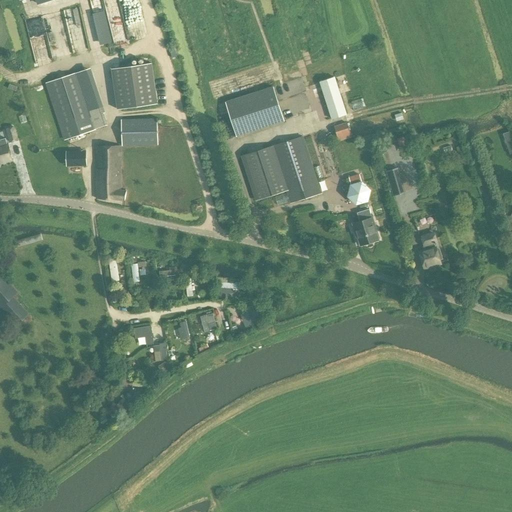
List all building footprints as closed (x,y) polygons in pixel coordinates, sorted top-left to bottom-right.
[(112,69),(118,109),(157,104),(151,63),(112,69)] [(91,68),(89,69),(46,82),(65,140),(95,130),(95,129),(108,125),(104,113),(105,112),(91,68)] [(319,82),(331,119),(346,114),(335,77),(319,82)] [(236,136),(284,121),(273,86),(225,102),(236,136)] [(158,145),(157,118),(121,119),(122,146),(158,145)] [(349,130),(347,122),(334,127),(337,134),(349,130)] [(14,128),(7,130),(10,142),(17,140),(14,128)] [(507,150),(511,148),(511,137),(510,130),(501,133),(507,150)] [(321,193),(302,136),(273,146),(243,155),(257,200),(287,191),(291,203),(321,193)] [(6,142),(5,138),(0,139),(0,163),(12,160),(7,142),(6,142)] [(97,198),(125,200),(125,190),(121,189),(120,146),(96,146),(97,198)] [(66,151),(67,167),(87,166),(86,150),(66,151)] [(398,168),(387,172),(393,195),(405,192),(398,168)] [(357,203),(367,200),(369,189),(361,182),(359,174),(349,177),(352,185),(349,196),(357,203)] [(361,245),(379,239),(376,230),(377,230),(373,217),(372,217),(370,209),(360,212),(362,220),(353,223),(356,232),(357,231),(361,245)] [(441,262),(438,254),(440,253),(441,252),(440,248),(438,247),(436,248),(435,243),(437,242),(434,233),(422,236),(427,250),(420,252),(425,267),(441,262)] [(13,296),(17,292),(0,273),(0,310),(14,326),(28,314),(13,296)] [(243,282),(241,289),(246,290),(249,292),(251,285),(243,282)] [(213,313),(200,316),(205,332),(210,331),(217,329),(215,321),(213,313)]
